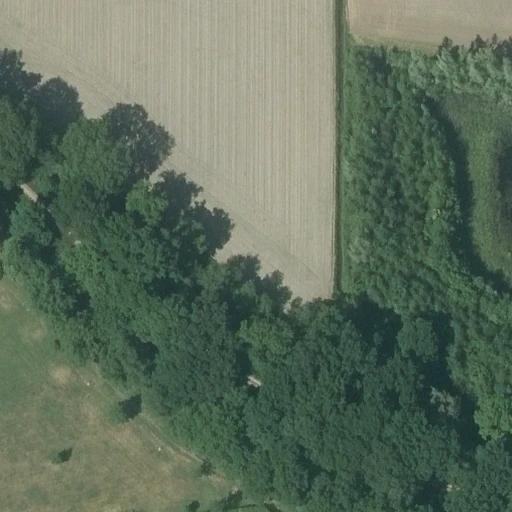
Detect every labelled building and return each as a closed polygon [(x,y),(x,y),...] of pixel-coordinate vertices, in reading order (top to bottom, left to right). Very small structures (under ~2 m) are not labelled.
[(0,304),(9,295),(0,286),(0,304)] [(6,329),(17,344),(33,332),(22,317),(6,329)] [(32,368),(44,381),(62,364),(50,351),(32,368)] [(77,390),(90,405),(98,398),(85,384),(77,390)] [(125,450),(139,436),(126,422),(112,437),(125,450)]
